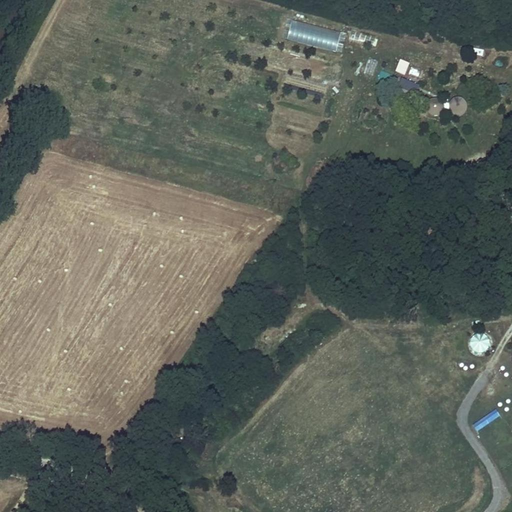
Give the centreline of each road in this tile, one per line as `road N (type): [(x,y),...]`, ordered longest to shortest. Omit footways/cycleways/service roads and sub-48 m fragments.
road 1 (track): [(511,336),(466,409),(501,498),(488,511)]
road 2 (track): [(0,446),(102,482),(140,511)]
